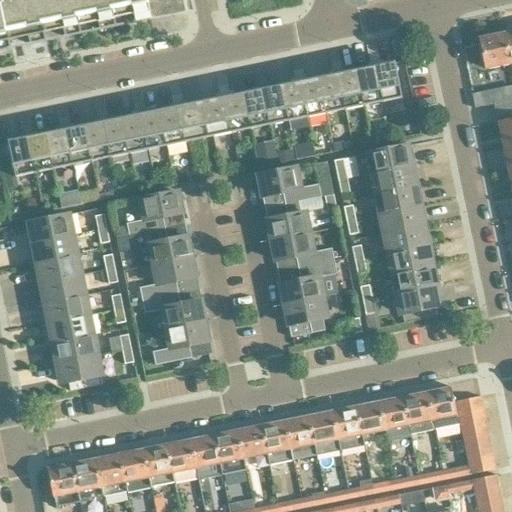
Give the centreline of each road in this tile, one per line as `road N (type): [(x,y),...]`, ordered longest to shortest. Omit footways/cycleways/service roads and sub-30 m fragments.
road 1 (residential): [(507,351),(435,3)]
road 2 (residential): [(13,455),(243,407)]
road 3 (residential): [(285,398),(507,351)]
road 4 (residential): [(243,407),(197,185)]
road 5 (residential): [(285,398),(241,176)]
road 6 (residential): [(216,49),(0,94)]
